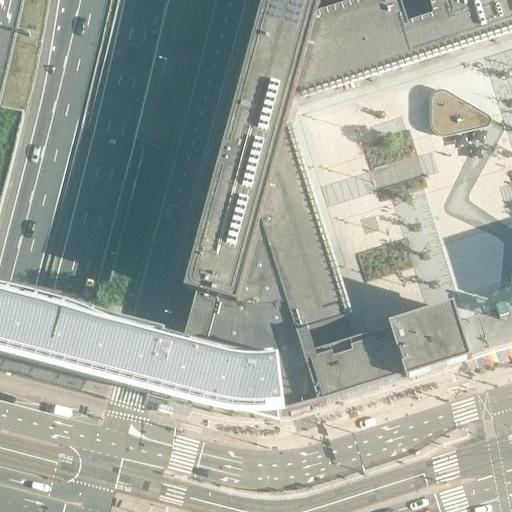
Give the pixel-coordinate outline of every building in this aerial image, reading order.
[(354,345),(286,128),(293,103),(419,64),(408,29),(398,0),(264,0),(240,91),(226,143),(225,143),(184,294),(196,298),(183,347),(225,358),(231,360),(238,361),(246,362),(252,362),(257,362),(265,362),(272,361),(279,418),(290,417),(290,418),(300,414),(313,411),(313,410),(378,390),(470,361),(455,313),(354,345)] [(511,0),(428,0),(435,21),(446,55),(511,34),(511,0)] [(446,55),(435,21),(421,25),(408,29),(419,64),(432,60),(446,55)] [(475,111),(471,108),(447,92),(443,91),(439,92),(435,94),(433,98),(432,102),(431,123),(432,127),(433,131),(436,134),(440,136),(444,136),(465,133),(469,132),(473,130),(475,126),(477,123),(477,118),(477,114),(475,111)] [(0,356),(81,378),(95,324),(0,299),(0,356)] [(499,320),(508,317),(505,306),(499,307),(495,309),(499,320)] [(108,385),(123,331),(95,324),(81,378),(108,385)] [(124,390),(146,397),(161,341),(139,336),(123,331),(108,385),(124,390)] [(225,358),(183,347),(161,341),(146,397),(213,414),(219,416),(226,417),(232,418),(239,419),(246,419),(252,419),(262,419),(266,419),(272,419),(279,418),(272,361),(265,362),(257,362),(252,362),(246,362),(238,361),(231,360),(225,358)]
